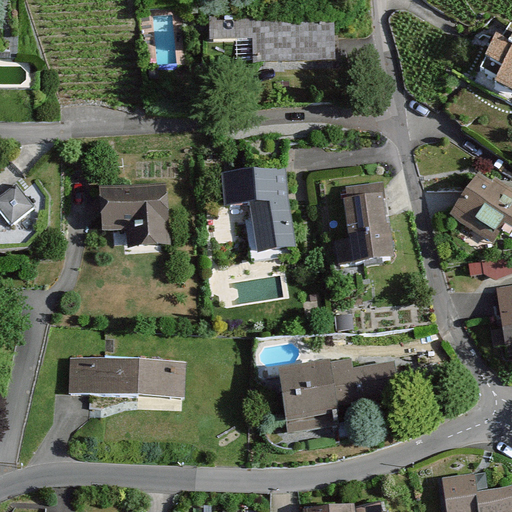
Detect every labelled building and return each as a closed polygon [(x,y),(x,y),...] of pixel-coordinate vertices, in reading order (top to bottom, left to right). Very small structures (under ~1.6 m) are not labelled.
[(259,18),(213,18),(213,41),(251,42),(251,61),(336,62),(336,24),(259,24),(259,18)] [(511,44),(509,49),(499,43),(482,71),(501,82),(497,89),(511,98),(511,44)] [(283,171),(226,176),(228,207),(253,205),(257,252),(290,249),(283,171)] [(511,192),(484,174),(455,217),(492,242),(506,221),(511,225),(511,192)] [(34,207),(16,183),(0,195),(0,209),(12,224),(34,207)] [(169,188),(104,189),(104,232),(130,232),(130,247),(169,247),(169,188)] [(384,188),(348,192),(354,240),(339,242),(342,266),(392,261),(384,188)] [(187,364),(72,362),(72,396),(186,399),(187,364)] [(393,362),(285,371),(290,431),(339,427),(337,401),(396,396),(393,362)] [(482,477),(445,483),(449,511),(511,511),(511,489),(485,494),(482,477)] [(357,511),(307,511),(387,511),(385,502),(357,511)]
